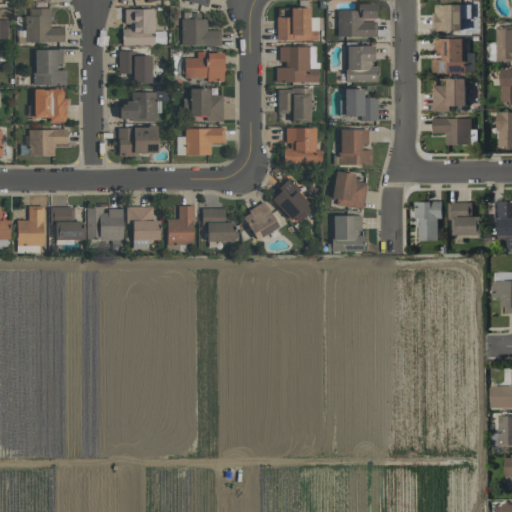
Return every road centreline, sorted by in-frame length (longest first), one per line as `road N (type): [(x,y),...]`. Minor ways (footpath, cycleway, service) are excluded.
road 1 (residential): [(407,0),(405,169),(390,270)]
road 2 (residential): [(0,178),(250,177)]
road 3 (residential): [(90,0),(92,178)]
road 4 (residential): [(249,0),(250,177)]
